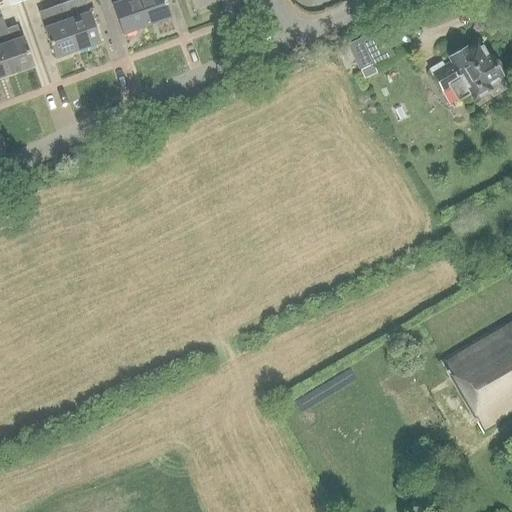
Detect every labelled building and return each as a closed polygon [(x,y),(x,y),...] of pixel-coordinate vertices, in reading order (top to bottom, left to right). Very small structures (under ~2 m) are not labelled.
[(76,52),(98,44),(82,0),(77,0),(60,6),(76,52)] [(122,36),(145,27),(135,0),(122,0),(123,2),(111,7),(122,36)] [(135,0),(145,27),(169,19),(162,0),(135,0)] [(188,0),(192,11),(217,2),(216,0),(188,0)] [(54,60),(76,52),(60,6),(38,14),(54,60)] [(347,43),(358,68),(372,61),(373,64),(393,55),(382,30),(372,34),(371,32),(347,43)] [(32,68),(22,39),(0,47),(0,59),(6,77),(32,68)] [(442,69),(440,65),(430,71),(442,92),(449,88),(457,102),(469,95),(473,101),(489,92),(491,97),(505,89),(500,81),(502,80),(499,73),(499,70),(499,67),(498,64),(496,62),(494,61),(491,61),(489,57),(486,59),(477,42),(448,59),(450,64),(442,69)] [(371,66),(360,71),(364,79),(375,73),(371,66)] [(482,435),(511,417),(511,320),(440,362),(482,435)]
